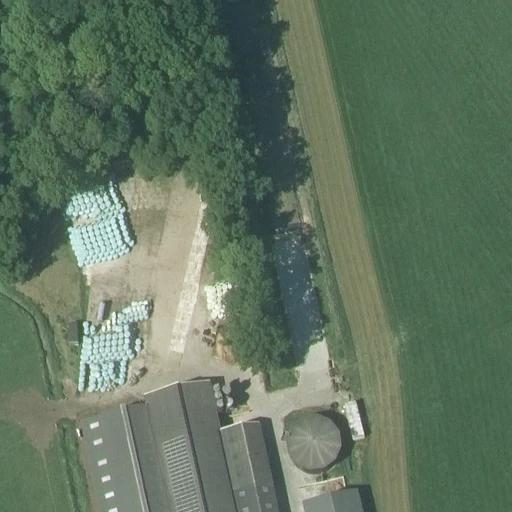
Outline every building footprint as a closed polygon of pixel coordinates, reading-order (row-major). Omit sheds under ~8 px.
[(117,256),(117,242),(84,243),(85,258),(117,256)] [(94,329),(123,329),(124,305),(94,304),(94,329)] [(143,347),(88,349),(89,381),(144,379),(143,347)] [(220,436),(210,387),(149,401),(150,409),(80,425),(99,511),(277,511),(272,487),(260,427),(220,436)] [(326,459),(303,462),(305,475),(327,472),(326,459)] [(357,511),(354,498),(302,510),(301,511),(357,511)]
